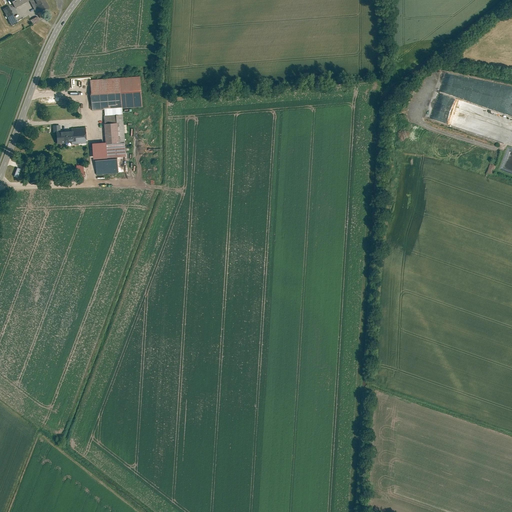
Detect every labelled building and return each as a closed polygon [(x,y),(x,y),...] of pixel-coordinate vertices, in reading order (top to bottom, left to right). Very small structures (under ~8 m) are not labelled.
[(10,0),(14,8),(28,0),(32,0),(35,5),(36,4),(40,11),(47,7),(44,2),(43,0),(10,0)] [(16,22),(8,5),(2,9),(10,25),(16,22)] [(37,16),(30,20),(33,24),(39,21),(37,16)] [(119,173),(117,157),(126,156),(122,108),(142,106),(139,76),(89,80),(92,110),(103,109),(106,142),(91,144),(92,159),(95,159),(96,175),(119,173)] [(71,144),(86,143),(85,130),(55,132),(56,144),(71,143),(71,144)]
